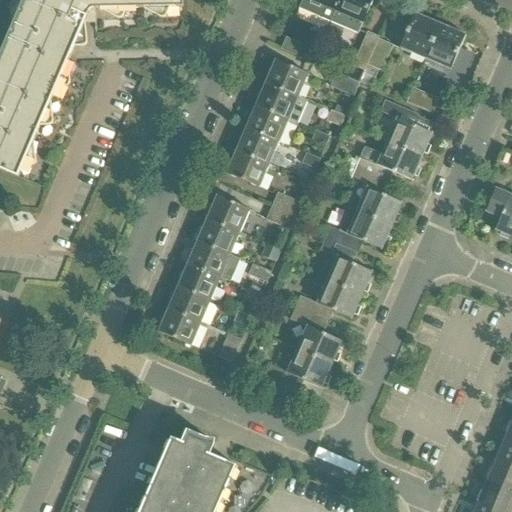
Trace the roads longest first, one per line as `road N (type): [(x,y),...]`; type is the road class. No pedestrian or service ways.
road 1 (residential): [(102,349),(249,0)]
road 2 (residential): [(340,456),(102,349)]
road 3 (residential): [(0,243),(40,245),(122,57)]
road 4 (residential): [(430,252),(340,456)]
road 5 (residential): [(430,252),(511,57)]
road 6 (residential): [(511,315),(432,499)]
road 7 (residential): [(30,511),(102,349)]
